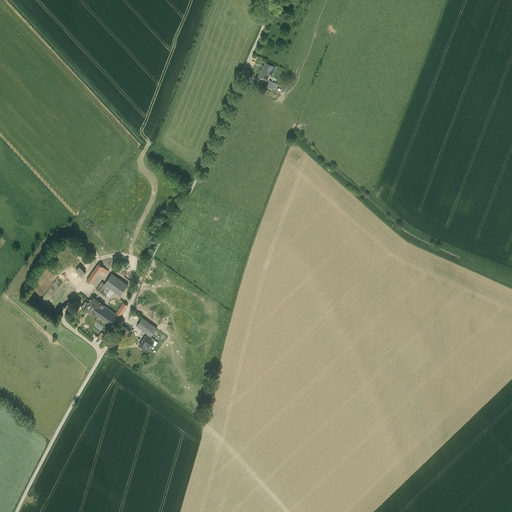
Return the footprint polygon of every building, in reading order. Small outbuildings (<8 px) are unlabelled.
[(258,77),(266,81),(269,75),(272,76),(275,67),(266,63),(264,66),(263,66),(258,77)] [(274,90),(277,84),(269,80),(267,87),(272,89),(274,90)] [(108,271),(103,267),(98,264),(86,281),(91,284),(101,270),(106,274),(108,271)] [(80,266),(76,270),(81,276),(86,272),(80,266)] [(112,273),(105,284),(102,282),(96,290),(105,296),(110,288),(120,295),(128,284),(112,273)] [(98,309),(94,314),(112,327),(120,316),(128,305),(123,302),(116,313),(92,298),(90,300),(89,301),(93,304),(92,305),(98,309)] [(86,301),(82,306),(85,308),(94,314),(98,309),(92,305),(93,304),(89,301),(88,303),(86,301)] [(151,336),(157,328),(143,317),(136,326),(148,334),(147,334),(146,337),(145,336),(139,345),(147,351),(149,349),(150,350),(152,347),(151,346),(153,344),(155,345),(157,342),(155,340),(152,338),(151,340),(150,340),(152,337),(151,337),(151,336)] [(123,342),(130,331),(123,326),(116,337),(123,342)] [(103,341),(107,335),(101,332),(98,337),(103,341)]
